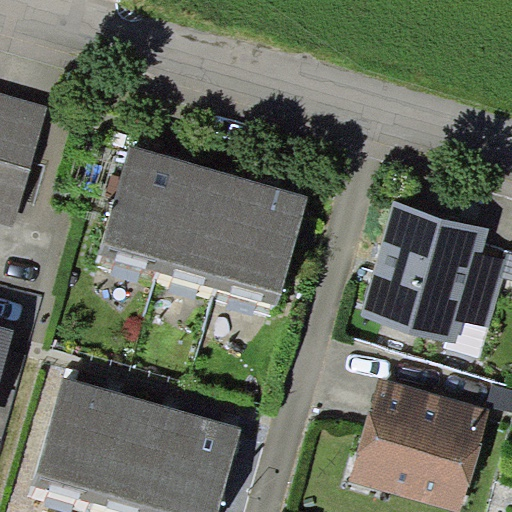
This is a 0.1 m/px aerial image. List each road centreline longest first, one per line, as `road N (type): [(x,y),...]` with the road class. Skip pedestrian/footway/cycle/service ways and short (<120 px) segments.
road 1 (residential): [(372,122),(263,511)]
road 2 (residential): [(0,13),(372,122)]
road 3 (residential): [(372,122),(511,161)]
